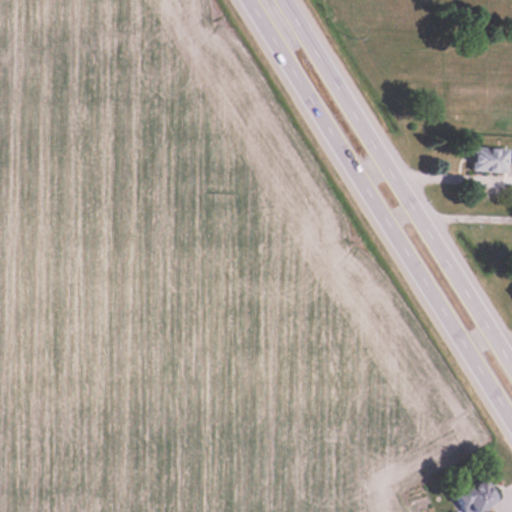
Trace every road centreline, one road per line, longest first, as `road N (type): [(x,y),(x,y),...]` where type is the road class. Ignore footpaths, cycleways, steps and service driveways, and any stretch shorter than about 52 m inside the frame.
road 1 (primary): [(246,0),(511,422)]
road 2 (primary): [(511,354),(289,0)]
